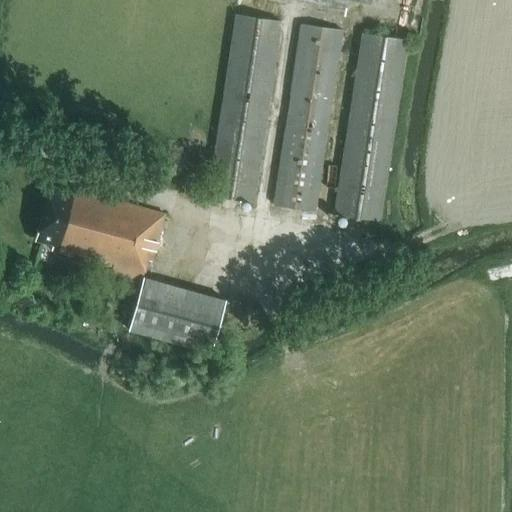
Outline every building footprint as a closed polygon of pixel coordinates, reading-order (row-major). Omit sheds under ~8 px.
[(253,202),(280,22),(235,15),(208,194),(253,202)] [(314,210),(341,31),(300,25),(273,204),(314,210)] [(378,220),(406,41),(362,34),(333,214),(378,220)] [(110,273),(140,281),(145,262),(150,263),(164,215),(74,189),(72,194),(50,188),(35,239),(53,244),(51,250),(111,268),(110,273)] [(226,298),(142,276),(128,331),(212,353),(226,298)]
